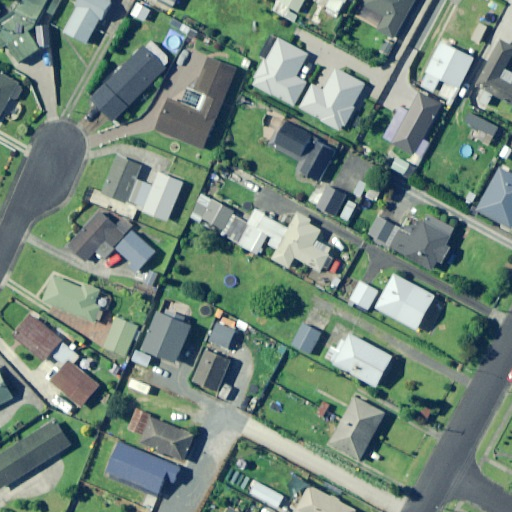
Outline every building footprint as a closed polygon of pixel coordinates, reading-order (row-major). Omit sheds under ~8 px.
[(50,0),(21,0),(6,27),(0,23),(0,49),(3,51),(9,46),(20,63),(42,50),(32,33),(50,0)] [(81,0),(66,33),(91,45),(112,0),(81,0)] [(306,0),(283,0),(277,13),(295,22),(306,0)] [(330,0),(327,7),(339,14),(346,2),(350,4),(352,0),(330,0)] [(418,0),(367,0),(358,17),(379,28),(377,31),(396,41),(418,0)] [(152,11),(139,4),(133,15),(146,22),(152,11)] [(511,62),(511,43),(504,39),(479,85),(487,89),(480,101),(489,106),(495,95),(511,103),(511,72),(508,70),(511,62)] [(174,62),(152,40),(93,100),(115,122),(174,62)] [(428,73),(421,87),(449,101),(457,87),(461,89),(476,59),(444,43),(428,73)] [(364,59),(353,52),(348,61),(359,68),(364,59)] [(238,69),(211,58),(197,92),(187,89),(181,103),(170,98),(156,131),(205,151),(238,69)] [(25,87),(0,73),(0,119),(13,97),(18,100),(25,87)] [(445,106),(421,92),(404,121),(396,117),(384,138),(415,157),(445,106)] [(460,104),(450,123),(453,125),(445,139),(459,146),(476,112),(460,104)] [(338,151),(289,123),(276,146),(301,160),(296,169),(321,182),(338,151)] [(510,130),(502,126),(492,145),(500,149),(510,130)] [(137,180),(143,166),(118,155),(102,193),(127,204),(128,201),(145,209),(143,213),(170,224),(187,185),(160,173),(154,187),(137,180)] [(511,174),(502,169),(478,212),(511,230),(511,174)] [(349,194),(332,185),(319,207),(336,217),(349,194)] [(132,230),(136,226),(126,217),(120,224),(103,209),(70,247),(89,264),(98,253),(106,260),(116,249),(133,263),(130,267),(138,275),(141,271),(158,252),(132,230)] [(278,250),(273,259),(291,269),(297,259),(322,273),(332,255),(317,246),(325,232),(311,224),(313,220),(300,212),(291,228),(278,250)] [(456,230),(427,213),(412,238),(401,231),(391,247),(436,273),(450,248),(447,246),(456,230)] [(397,227),(380,218),(371,235),(387,244),(397,227)] [(228,227),(223,224),(218,232),(232,242),(237,233),(228,227)] [(161,275),(153,271),(147,284),(156,288),(161,275)] [(436,297),(396,275),(378,309),(419,330),(436,297)] [(84,288),(55,277),(45,302),(96,323),(103,307),(97,304),(102,291),(86,284),(84,288)] [(381,292),(362,281),(351,300),(370,311),(381,292)] [(164,306),(162,312),(144,349),(176,364),(194,327),(187,323),(194,309),(173,299),(169,308),(164,306)] [(45,365),(53,356),(65,366),(51,382),(83,410),(103,388),(76,364),(83,356),(66,341),(34,313),(13,336),(45,365)] [(140,327),(118,318),(106,347),(128,356),(140,327)] [(237,332),(219,324),(210,342),(229,351),(237,332)] [(331,339),(306,324),(294,345),(319,360),(331,339)] [(394,358),(349,333),(339,351),(333,348),(327,360),(378,388),(394,358)] [(145,367),(149,369),(155,357),(139,350),(133,361),(145,367)] [(232,361),(208,351),(195,381),(219,392),(232,361)] [(145,367),(133,361),(129,371),(141,376),(145,367)] [(0,405),(16,397),(0,366),(0,405)] [(388,413),(357,397),(332,444),(363,461),(388,413)] [(346,407),(325,399),(319,415),(328,419),(330,414),(341,418),(346,407)] [(434,407),(423,402),(416,418),(428,423),(434,407)] [(153,418),(154,416),(138,409),(129,430),(145,437),(142,444),(186,463),(197,437),(153,418)] [(73,446),(57,421),(0,458),(0,484),(4,490),(73,446)] [(183,469),(121,443),(107,477),(159,499),(168,478),(177,482),(183,469)] [(296,478),(287,495),(301,503),(297,510),(300,511),(356,511),(357,511),(296,478)] [(278,511),(286,497),(257,482),(249,497),(277,511),(278,511)]
